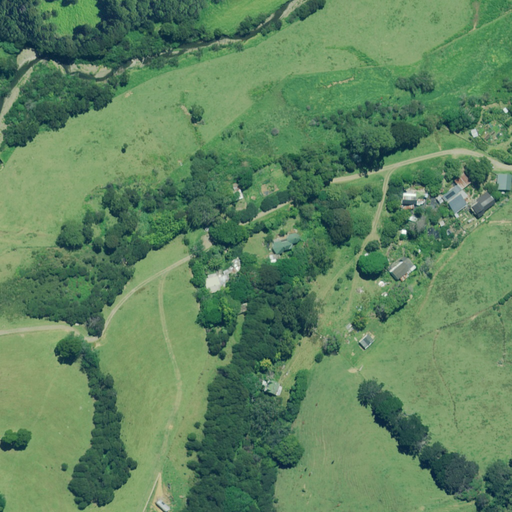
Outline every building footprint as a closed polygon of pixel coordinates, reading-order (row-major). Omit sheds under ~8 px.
[(461,173),(452,180),(453,181),(450,183),(453,188),(456,186),(460,190),(469,183),(461,173)] [(503,174),(495,173),(494,190),(509,190),(509,184),(503,184),(503,174)] [(457,209),(458,211),(466,205),(465,204),(468,201),(459,189),(456,192),(457,194),(445,204),(453,213),(457,209)] [(242,198),(239,190),(232,193),(235,201),(242,198)] [(468,207),(473,214),(481,208),(483,211),(494,203),(486,193),(468,207)] [(416,201),(410,200),(410,196),(401,195),(401,204),(419,205),(419,204),(422,204),(422,199),(416,199),(416,201)] [(285,240),(285,242),(279,242),(279,241),(272,242),(273,254),(281,253),(281,250),(291,249),(290,244),(296,243),(300,237),(290,231),(284,239),(285,240)] [(407,270),(401,263),(390,272),(396,279),(407,270)] [(220,291),(215,275),(202,279),(206,295),(220,291)] [(247,310),(244,303),(236,307),(239,313),(247,310)]
